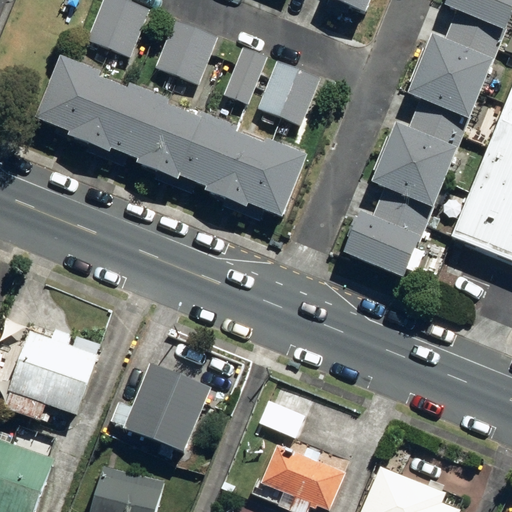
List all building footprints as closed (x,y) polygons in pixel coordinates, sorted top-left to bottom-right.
[(109,44),(126,0),(103,0),(88,36),(109,44)] [(150,5),(137,0),(126,0),(109,44),(131,53),(150,5)] [(370,0),(335,0),(366,12),(370,0)] [(456,6),(450,19),(498,40),(505,26),(506,26),(511,10),(511,0),(446,0),(446,2),(456,6)] [(178,72),(197,24),(176,15),(157,63),(178,72)] [(492,56),(498,40),(450,19),(443,37),(434,33),(423,60),(482,84),(493,57),(492,56)] [(219,32),(197,24),(178,72),(199,80),(219,32)] [(225,91),(249,100),(268,53),(245,43),(225,91)] [(97,76),(99,71),(61,56),(37,117),(74,132),(97,76)] [(261,105),(281,113),(300,65),(280,57),(261,105)] [(470,115),(482,84),(423,60),(410,91),(420,95),(415,107),(463,127),(468,114),(470,115)] [(300,65),(281,113),(303,122),(322,74),(300,65)] [(109,145),(131,89),(97,76),(74,132),(72,136),(107,150),(109,145)] [(143,159),(166,103),(168,98),(133,84),(131,89),(109,145),(143,159)] [(511,90),(449,243),(511,269),(511,90)] [(179,174),(201,117),(166,103),(143,159),(142,164),(177,178),(179,174)] [(463,127),(415,107),(407,125),(398,121),(393,132),(387,129),(381,147),(446,173),(457,145),(456,145),(463,127)] [(214,188),(236,131),(238,127),(203,113),(201,117),(179,174),(214,188)] [(246,200),(268,144),(236,131),(214,188),(212,191),(244,205),(246,200)] [(268,144),(246,200),(283,216),(307,155),(270,140),(268,144)] [(434,204),(446,173),(381,147),(374,162),(380,164),(374,180),(384,184),(377,198),(426,217),(432,203),(434,204)] [(426,217),(377,198),(371,214),(362,210),(360,213),(355,211),(348,227),(354,229),(344,252),(404,276),(421,235),(420,234),(426,217)] [(2,416),(38,428),(42,413),(75,423),(95,361),(67,351),(70,340),(53,335),(49,346),(28,339),(2,416)] [(122,438),(183,462),(210,396),(148,371),(131,413),(117,406),(109,427),(123,433),(122,438)] [(0,511),(35,511),(53,464),(0,444),(0,511)] [(289,511),(307,511),(309,509),(317,511),(330,511),(345,478),(276,449),(260,488),(294,503),(289,511)] [(91,511),(155,511),(162,486),(101,472),(91,511)] [(443,511),(440,510),(444,500),(380,472),(362,511),(443,511)]
